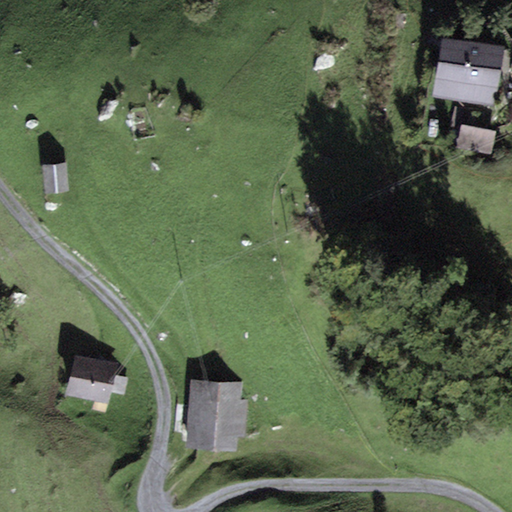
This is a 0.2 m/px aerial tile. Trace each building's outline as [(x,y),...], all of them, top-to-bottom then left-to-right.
[(503,49),(449,39),(438,93),(492,103),(503,49)] [(492,132),(464,127),(461,144),(489,150),(492,132)] [(67,171),(42,173),(45,206),(70,204),(67,171)] [(115,367),(77,356),(68,388),(105,399),(115,367)] [(247,384),(197,384),(196,447),(246,447),(247,384)]
